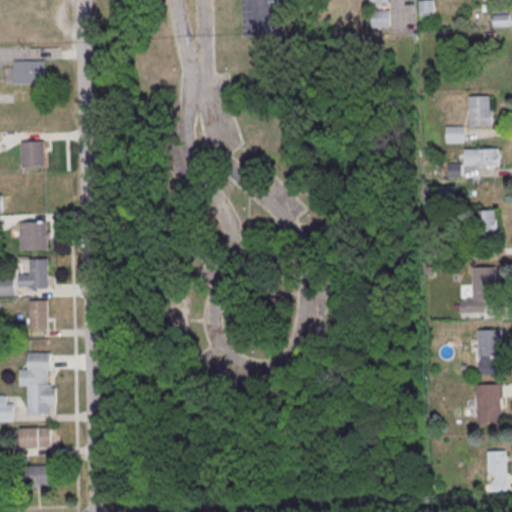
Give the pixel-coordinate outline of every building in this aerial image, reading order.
[(434,0),(419,1),(420,17),(434,16),(434,0)] [(372,28),(372,10),(390,10),(390,28),(372,28)] [(15,61),(46,60),(47,83),(16,84),(15,61)] [(470,96),(491,96),(491,110),(494,110),(494,126),(471,127),(470,96)] [(447,127),(465,127),(465,143),(447,144),(447,127)] [(23,141),(46,141),(46,168),(24,168),(23,141)] [(465,149),(499,148),(499,153),(500,153),(500,166),(477,167),(477,165),(466,165),(465,149)] [(448,164),(463,164),(463,178),(449,178),(448,164)] [(477,211),(495,210),(495,218),(497,218),(497,241),(487,241),(487,257),(470,257),(470,241),(477,240),(477,211)] [(21,222),(48,221),(49,250),(22,251),(21,222)] [(31,259),(49,259),(50,288),(32,289),(32,286),(20,286),(19,274),(31,274),(31,259)] [(473,267),(498,266),(498,298),(485,299),(485,313),(461,314),(461,301),(467,301),(467,299),(473,299),(473,267)] [(0,275),(15,275),(16,296),(0,296),(0,275)] [(31,301),(49,300),(50,330),(32,330),(31,301)] [(478,330),(502,329),(503,339),(499,339),(500,356),(491,356),(491,360),(498,360),(498,375),(481,375),(480,356),(479,356),(478,330)] [(29,352),(52,352),(52,371),(49,371),(49,384),(52,384),(52,387),(57,387),(57,404),(52,404),(52,414),(28,413),(28,386),(21,386),(21,369),(29,369),(29,352)] [(478,385),(478,425),(502,424),(502,398),(504,398),(504,384),(478,385)] [(0,404),(15,404),(15,422),(0,422),(0,404)] [(22,428),(53,427),(53,447),(22,447),(22,428)] [(0,446),(15,446),(15,463),(0,463),(0,446)] [(488,452),(507,451),(508,493),(492,493),(492,479),(495,479),(495,473),(489,473),(488,452)] [(20,466),(51,466),(52,485),(20,486),(20,466)]
